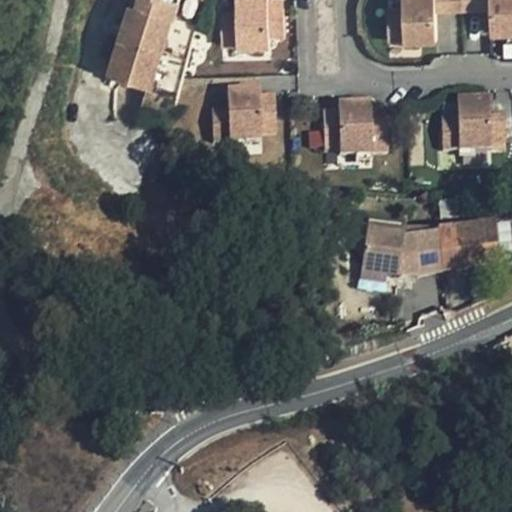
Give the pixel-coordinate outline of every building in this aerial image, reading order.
[(185,0),(144,0),(141,12),(133,10),(111,78),(152,91),(173,23),(177,25),(185,0)] [(288,31),(288,3),(273,3),(273,0),(244,0),(244,2),(223,1),(221,40),(274,38),(274,32),(288,31)] [(496,9),(497,33),(511,32),(511,0),(410,0),(410,7),(394,8),(395,41),(440,39),(440,11),(496,9)] [(280,131),(279,104),(264,105),(264,92),(264,86),(233,87),(233,105),(218,105),(219,135),(234,135),(265,134),(265,131),(280,131)] [(279,92),(264,92),(264,105),(279,104),(279,92)] [(492,123),(491,98),(458,99),(459,117),(443,117),(445,152),(460,152),(492,151),(492,123)] [(372,102),(339,103),(340,108),(340,121),(325,122),(326,148),(341,148),(341,151),(373,150),(389,150),(389,123),(372,123),(372,102)] [(340,121),(340,108),(325,109),(325,122),(340,121)] [(407,235),(369,231),(364,288),(388,291),(389,280),(402,281),(407,235)] [(442,238),(446,279),(485,275),(485,270),(502,268),(499,232),(442,238)]
